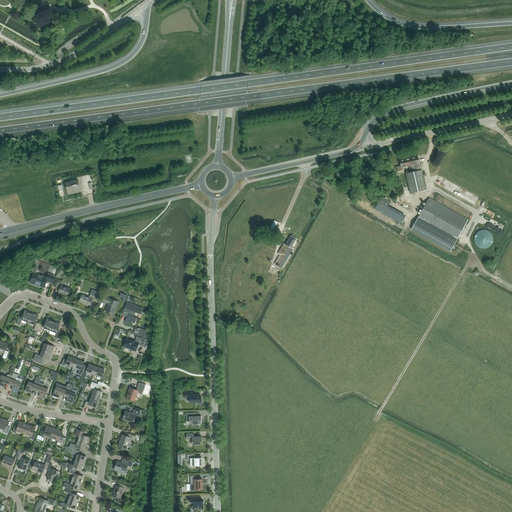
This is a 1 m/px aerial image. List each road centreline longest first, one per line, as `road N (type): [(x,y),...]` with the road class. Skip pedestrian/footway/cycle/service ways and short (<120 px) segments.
road 1 (motorway): [(511,46),(0,117)]
road 2 (motorway): [(0,130),(511,61)]
road 3 (unclassified): [(217,511),(214,195)]
road 4 (residential): [(109,421),(115,363),(88,341),(73,313),(28,295),(0,313)]
road 5 (secondary): [(0,232),(201,184)]
road 6 (motorway): [(140,8),(143,41),(118,65),(0,95)]
road 7 (track): [(379,413),(473,251)]
road 8 (motorway): [(366,146),(368,125),(383,112),(511,82)]
road 9 (tertiary): [(0,69),(51,65),(140,8)]
road 10 (motorway): [(511,23),(412,26),(367,0)]
road 11 (unclassified): [(366,146),(511,114)]
road 12 (secondary): [(230,177),(366,146)]
